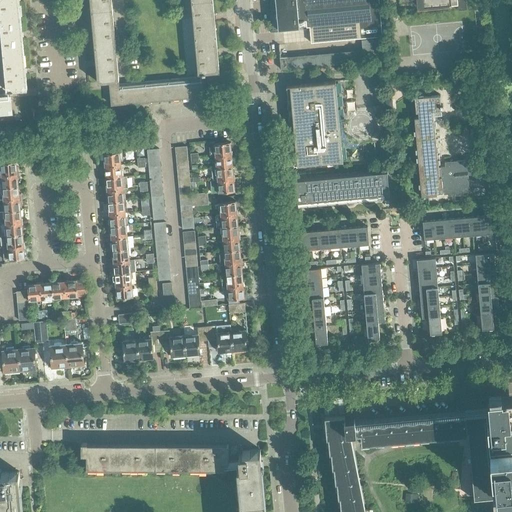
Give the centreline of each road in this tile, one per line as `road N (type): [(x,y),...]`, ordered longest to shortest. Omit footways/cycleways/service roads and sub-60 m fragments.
road 1 (residential): [(287,377),(282,323),(271,300),(243,0)]
road 2 (residential): [(99,310),(176,303),(164,141)]
road 3 (residential): [(93,262),(86,185),(69,186),(41,188),(47,265)]
road 4 (residential): [(106,392),(287,377)]
road 5 (residential): [(293,511),(287,377)]
road 6 (residential): [(287,377),(408,365)]
